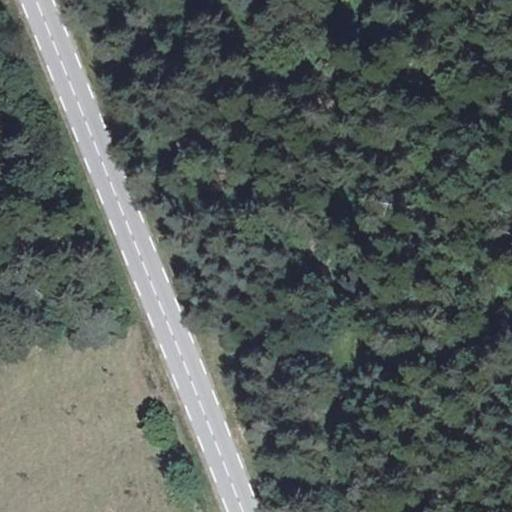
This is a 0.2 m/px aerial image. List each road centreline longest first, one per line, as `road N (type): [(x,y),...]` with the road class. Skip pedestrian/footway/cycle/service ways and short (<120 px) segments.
road 1 (secondary): [(36,0),(240,511)]
road 2 (track): [(348,511),(336,0)]
